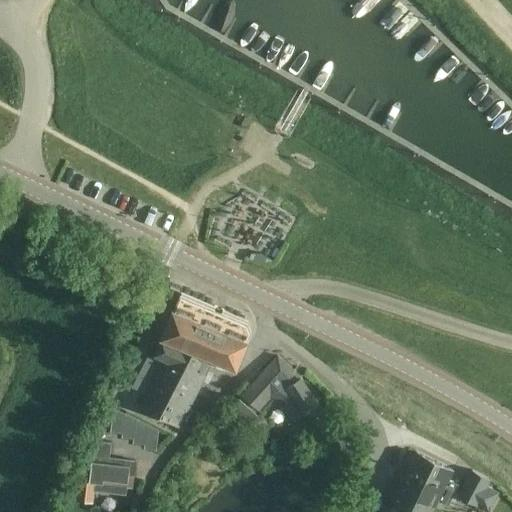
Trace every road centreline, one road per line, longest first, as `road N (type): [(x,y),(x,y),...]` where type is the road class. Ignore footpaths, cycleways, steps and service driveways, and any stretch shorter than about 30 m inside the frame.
road 1 (unclassified): [(266,304),(5,179)]
road 2 (unclassified): [(511,430),(266,304)]
road 3 (unclassified): [(511,340),(331,287),(292,287),(273,292),(266,304)]
road 4 (residential): [(139,511),(151,478),(183,434),(273,340)]
road 5 (residential): [(361,511),(379,452),(368,421),(273,340)]
